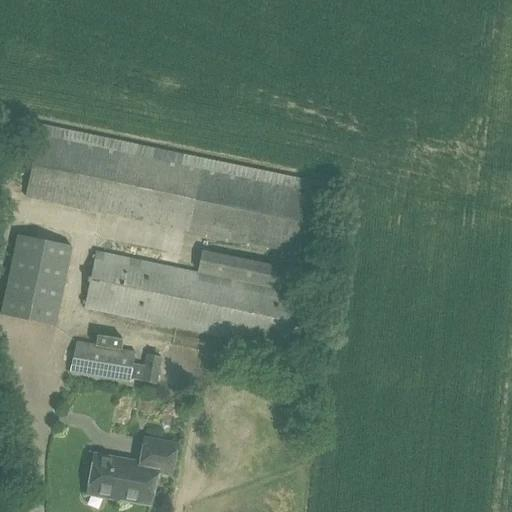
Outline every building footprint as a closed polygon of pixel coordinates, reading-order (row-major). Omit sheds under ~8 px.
[(24,197),(312,258),(324,194),(39,134),(24,197)] [(15,233),(0,307),(0,313),(55,325),(72,245),(15,233)] [(197,273),(296,294),(301,272),(202,251),(197,273)] [(84,307),(284,350),(296,294),(197,273),(96,252),(84,307)] [(75,341),(69,373),(128,383),(129,379),(155,384),(160,358),(145,355),(143,365),(132,363),(134,352),(121,349),(123,338),(96,334),(94,345),(75,341)] [(88,488),(116,494),(116,497),(149,503),(155,471),(170,474),(175,448),(143,442),(139,464),(94,456),(88,488)]
